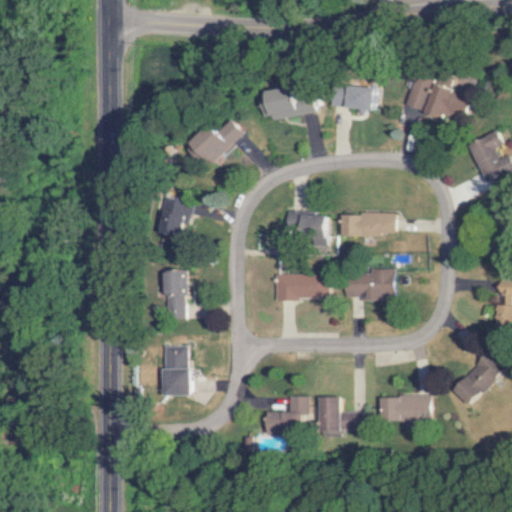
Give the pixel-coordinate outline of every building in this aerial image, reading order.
[(408,105),(426,110),(425,112),(445,118),(447,114),(465,119),(473,93),(458,89),(460,82),(437,75),(435,79),(417,74),(408,105)] [(380,88),(354,87),(353,108),(379,109),(380,88)] [(319,112),(316,92),(300,94),(299,88),(264,92),(267,113),(274,113),(275,118),(319,112)] [(199,144),(216,162),(247,132),(231,115),(199,144)] [(511,171),(511,153),(502,158),(498,148),(506,144),(501,131),(472,143),(488,182),(511,171)] [(169,233),(186,238),(194,204),(178,200),(169,233)] [(291,212),(290,233),(331,234),(332,214),(291,212)] [(397,212),(361,212),(361,215),(343,214),(343,234),(396,235),(397,212)] [(187,270),(169,270),(170,317),(188,317),(187,270)] [(396,271),(346,272),(347,296),(360,296),(361,301),(384,300),(383,295),(396,295),(396,271)] [(278,300),(301,300),(301,296),(330,295),(329,274),(277,275),(278,300)] [(511,328),(511,279),(504,279),(502,328),(511,328)] [(191,394),(190,346),(164,346),(165,395),(191,394)] [(511,368),(494,351),(457,389),(474,406),(511,368)] [(306,395),(290,395),(290,411),(268,411),(268,434),(306,434),(306,395)] [(382,419),(432,420),(433,396),(382,395),(382,419)] [(342,396),(321,397),(322,430),(365,429),(365,411),(343,411),(342,396)]
